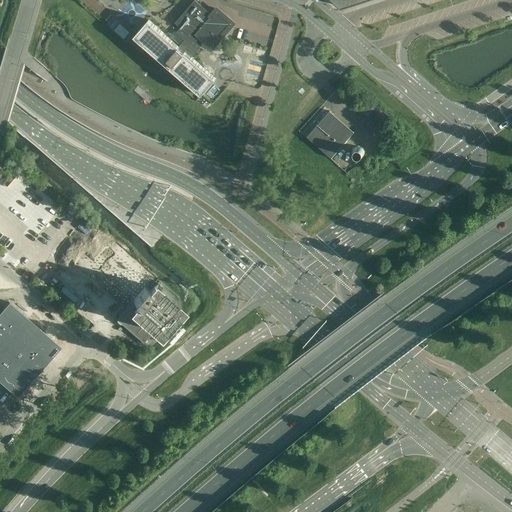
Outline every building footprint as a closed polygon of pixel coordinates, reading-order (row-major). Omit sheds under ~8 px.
[(148,20),(134,37),(181,78),(201,95),(216,79),(191,58),(204,43),(211,49),(233,23),(217,9),(212,15),(195,0),(175,23),(180,28),(176,33),(177,34),(184,40),(179,47),(148,20)] [(120,25),(114,31),(123,39),(129,33),(120,25)] [(370,106),(364,113),(368,117),(375,110),(374,109),(370,106)] [(306,137),(332,160),(355,133),(354,133),(355,133),(353,131),(353,132),(331,112),(330,111),(306,137)] [(382,116),(376,124),(379,127),(386,119),(382,116)] [(143,344),(155,330),(157,331),(164,323),(168,327),(175,319),(170,316),(177,308),(174,305),(175,304),(174,301),(174,299),(172,297),(171,295),(157,283),(155,286),(144,277),(142,279),(97,240),(95,243),(91,240),(87,245),(85,244),(81,248),(83,250),(79,255),(82,258),(79,261),(129,304),(120,315),(122,318),(125,320),(122,325),(143,344)] [(9,302),(0,311),(0,337),(39,372),(61,347),(9,302)] [(89,321),(85,326),(89,329),(93,325),(94,324),(89,321)] [(0,381),(17,397),(32,380),(39,372),(0,337),(0,381)]
